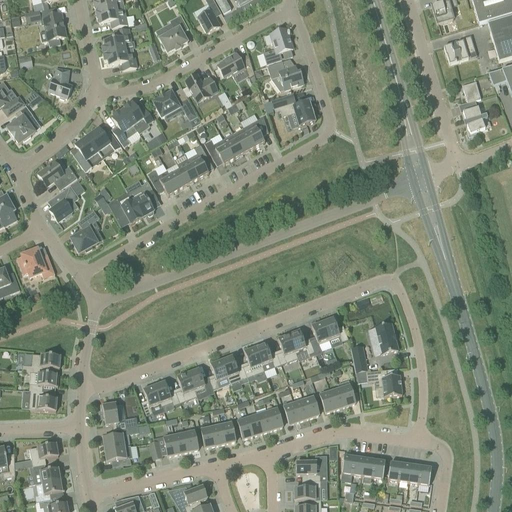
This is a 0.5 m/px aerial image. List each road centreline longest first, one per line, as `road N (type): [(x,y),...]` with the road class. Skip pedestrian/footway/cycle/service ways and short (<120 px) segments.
road 1 (residential): [(82,384),(104,385),(390,283),(409,313),(425,389),(416,441)]
road 2 (residential): [(77,278),(328,136),(290,9)]
road 3 (unclassified): [(95,304),(412,183)]
road 4 (tertiary): [(445,260),(495,443),(493,511)]
road 5 (residential): [(92,97),(157,84),(290,9)]
road 6 (unclassified): [(456,166),(407,0)]
road 7 (residential): [(265,455),(339,431),(416,441)]
road 8 (residential): [(88,496),(217,468)]
